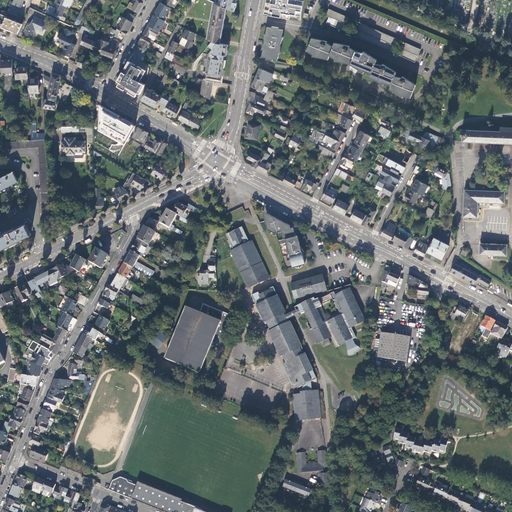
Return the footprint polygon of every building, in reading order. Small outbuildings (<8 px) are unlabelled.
[(23,0),(13,0),(8,13),(17,17),(23,0)] [(132,9),(138,13),(145,0),(144,0),(136,0),(137,0),(132,9)] [(218,0),(216,4),(226,8),(234,12),(236,0),(218,0)] [(270,0),(268,15),(289,19),(290,16),(290,14),(301,16),(303,0),(301,0),(270,0)] [(51,13),(50,15),(60,19),(61,17),(65,7),(55,2),(53,6),(54,6),(51,13)] [(166,15),(170,8),(161,3),(154,15),(166,21),(168,17),(166,15)] [(219,44),(226,8),(216,4),(214,3),(207,40),(214,43),(219,44)] [(81,14),(84,15),(89,5),(85,4),(80,13),(81,14)] [(328,9),(325,15),(328,17),(326,23),(344,31),(350,18),(328,9)] [(79,25),(79,24),(84,15),(81,14),(80,13),(74,24),(76,25),(79,25)] [(164,21),(154,15),(148,25),(158,31),(164,21)] [(34,16),(31,24),(30,27),(27,25),(24,31),(25,35),(29,36),(33,36),(35,30),(42,33),(44,28),(46,29),(48,25),(44,23),(45,21),(34,16)] [(14,32),(17,22),(15,21),(6,18),(2,27),(12,31),(14,32)] [(125,36),(133,22),(124,18),(116,31),(125,36)] [(355,36),(390,51),(396,38),(360,23),(355,36)] [(90,30),(82,26),(81,29),(79,32),(85,35),(87,36),(90,30)] [(154,40),(159,32),(148,26),(143,35),(154,40)] [(266,59),(272,60),(273,59),(277,60),(278,52),(280,53),(280,44),(283,37),(281,37),(283,30),(278,29),(278,28),(272,27),(272,28),(267,27),(266,34),(264,34),(265,42),(261,49),(263,50),(262,57),(267,58),(266,59)] [(62,54),(69,57),(75,44),(70,43),(72,39),(70,38),(72,33),(64,29),(62,34),(60,33),(57,41),(65,45),(64,49),(62,54)] [(195,34),(192,32),(186,29),(182,37),(187,40),(184,46),(190,50),(193,43),(191,42),(195,34)] [(90,40),(87,38),(84,37),(81,44),(93,49),(96,41),(97,37),(92,35),(90,40)] [(106,37),(102,35),(100,39),(99,43),(96,41),(93,49),(93,50),(100,53),(112,59),(119,42),(113,40),(111,43),(105,41),(106,37)] [(151,41),(142,36),(137,46),(145,50),(146,50),(151,41)] [(187,40),(182,37),(179,43),(184,46),(187,40)] [(403,96),(410,98),(415,85),(410,82),(402,77),(402,78),(394,76),(396,72),(393,70),(383,64),(382,66),(375,64),(376,60),(371,57),(364,52),(363,53),(356,51),(349,47),(350,46),(341,44),(335,43),(333,47),(326,43),(327,41),(323,40),(312,38),(307,51),(313,55),(313,56),(328,59),(329,55),(336,59),(335,60),(350,64),(364,72),(364,71),(371,72),(370,76),(383,85),(383,83),(391,85),(389,89),(402,97),(403,96)] [(178,43),(174,41),(167,52),(169,53),(170,52),(173,54),(175,49),(177,50),(178,47),(177,46),(178,43)] [(203,72),(205,73),(207,73),(206,79),(204,78),(204,79),(212,81),(221,83),(228,45),(219,44),(214,43),(212,42),(206,48),(210,51),(209,53),(208,60),(206,71),(204,71),(203,72)] [(420,49),(405,42),(399,56),(414,62),(420,49)] [(145,50),(137,46),(131,56),(140,60),(145,50)] [(174,58),(172,61),(176,64),(184,68),(187,61),(175,55),(174,58)] [(84,69),(88,62),(85,60),(79,58),(76,65),(84,69)] [(2,75),(13,75),(13,60),(1,60),(2,65),(2,67),(2,75)] [(146,70),(128,60),(117,80),(119,81),(117,85),(136,96),(138,92),(139,93),(145,84),(139,81),(146,70)] [(16,79),(29,79),(29,78),(28,67),(22,64),(22,67),(16,68),(16,79)] [(259,68),(255,77),(265,82),(269,84),(273,74),(259,68)] [(44,98),(44,108),(55,109),(58,94),(59,84),(61,76),(52,73),(51,78),(48,77),(48,76),(43,74),(44,87),(47,87),(48,85),(48,84),(50,84),(47,99),(44,98)] [(170,80),(171,78),(165,74),(158,89),(164,92),(170,80)] [(265,82),(255,77),(251,87),(261,91),(264,86),(265,82)] [(29,79),(29,86),(29,93),(30,93),(39,93),(39,81),(39,78),(29,78),(29,79)] [(210,100),(212,81),(203,80),(201,94),(210,100)] [(161,97),(162,96),(154,93),(155,91),(152,89),(151,90),(148,89),(141,100),(155,107),(161,97)] [(265,94),(265,95),(271,98),(273,99),(276,93),(267,90),(266,93),(265,94)] [(259,107),(262,109),(266,100),(270,102),(271,98),(265,95),(264,99),(263,98),(258,96),(256,96),(256,95),(255,94),(255,93),(253,92),(249,91),(248,97),(247,102),(250,103),(252,103),(252,104),(259,107)] [(343,116),(352,120),(354,117),(352,116),(355,110),(359,112),(360,110),(342,102),(336,113),(339,114),(343,116)] [(252,104),(250,103),(246,112),(253,115),(254,110),(265,115),(267,110),(262,109),(259,107),(252,104)] [(118,118),(119,116),(110,111),(103,107),(101,111),(100,111),(99,129),(125,144),(127,141),(129,138),(130,135),(136,126),(123,118),(122,120),(118,118)] [(354,117),(362,122),(367,113),(367,112),(360,109),(360,110),(359,112),(355,110),(352,116),(354,117)] [(181,111),(177,121),(198,130),(202,120),(181,111)] [(340,125),(348,129),(353,120),(352,120),(343,116),(341,119),(343,120),(340,125)] [(388,137),(394,125),(382,119),(380,123),(382,124),(380,129),(381,129),(380,132),(383,134),(388,137)] [(246,137),(257,139),(260,125),(248,124),(246,137)] [(61,127),(61,134),(79,131),(78,125),(61,127)] [(280,125),(275,136),(283,140),(286,135),(283,134),(287,128),(280,125)] [(363,126),(361,131),(370,136),(373,132),(363,126)] [(149,133),(138,127),(133,137),(137,139),(138,139),(143,142),(148,135),(149,133)] [(462,141),(511,143),(511,127),(500,127),(500,131),(463,130),(463,129),(462,134),(461,134),(461,137),(462,137),(462,141)] [(331,148),(337,151),(341,142),(331,138),(329,136),(321,132),(320,132),(315,129),(312,136),(310,135),(308,139),(317,144),(319,139),(323,141),(324,140),(329,143),(333,145),(332,147),(331,148)] [(331,138),(341,142),(346,133),(341,130),(339,133),(335,131),(331,138)] [(409,138),(411,132),(405,130),(403,135),(409,138)] [(370,136),(361,131),(354,142),(356,143),(357,144),(364,148),(370,136)] [(438,136),(426,131),(422,137),(411,132),(409,138),(416,141),(418,142),(418,144),(417,145),(423,148),(424,146),(428,148),(432,150),(438,136)] [(302,138),(303,136),(295,132),(291,139),(288,137),(285,142),(300,149),(303,144),(300,142),(302,138)] [(151,137),(148,135),(143,142),(142,145),(155,152),(161,142),(156,140),(154,143),(153,142),(153,141),(150,139),(151,137)] [(85,152),(85,141),(75,141),(75,138),(65,138),(65,142),(62,142),(62,152),(67,152),(67,155),(75,155),(75,154),(79,154),(79,152),(85,152)] [(42,213),(49,212),(48,173),(45,140),(37,140),(32,140),(20,141),(17,141),(6,142),(7,149),(39,147),(42,213)] [(167,143),(162,140),(161,142),(155,152),(161,155),(167,143)] [(350,152),(347,150),(345,154),(355,159),(357,161),(364,148),(357,144),(355,147),(354,147),(353,146),(350,152)] [(322,150),(320,155),(332,159),(335,152),(319,146),(318,149),(322,150)] [(403,161),(408,164),(413,153),(403,148),(402,150),(401,149),(400,150),(401,151),(400,153),(405,156),(403,161)] [(254,162),(252,165),(257,168),(262,159),(257,156),(258,155),(255,154),(255,155),(250,153),(247,158),(254,162)] [(270,155),(265,153),(262,159),(257,168),(267,173),(271,164),(268,162),(266,165),(265,164),(270,155)] [(355,159),(345,154),(339,164),(351,170),(353,165),(352,164),(355,159)] [(398,181),(405,168),(398,164),(379,154),(378,155),(375,161),(379,164),(381,161),(396,170),(392,178),(398,181)] [(167,170),(157,164),(156,167),(155,169),(152,174),(161,180),(167,170)] [(421,169),(416,166),(413,172),(418,175),(421,169)] [(450,173),(436,166),(434,171),(435,172),(435,174),(442,178),(444,183),(443,188),(446,190),(448,186),(451,186),(450,173)] [(348,174),(337,168),(334,174),(345,180),(348,174)] [(0,191),(18,183),(12,172),(1,178),(0,178),(0,191)] [(134,186),(140,190),(146,180),(137,175),(134,173),(130,179),(129,178),(124,186),(132,190),(134,186)] [(297,181),(286,175),(283,182),(294,188),(297,181)] [(390,196),(395,186),(382,179),(380,182),(386,185),(382,192),(390,196)] [(417,180),(411,190),(419,194),(422,196),(428,186),(417,180)] [(341,190),(346,193),(350,187),(344,184),(341,190)] [(94,204),(94,208),(97,208),(104,208),(104,198),(100,198),(100,190),(94,186),(94,199),(94,204)] [(112,197),(115,198),(118,204),(121,202),(120,200),(130,195),(127,190),(121,186),(114,190),(116,195),(112,197)] [(326,189),(322,197),(333,203),(337,195),(326,189)] [(463,217),(477,218),(478,202),(505,204),(505,191),(464,189),(463,217)] [(419,194),(411,190),(408,195),(407,194),(404,199),(414,204),(419,194)] [(351,203),(350,202),(348,205),(338,200),(333,209),(345,215),(347,211),(351,203)] [(187,208),(186,207),(177,202),(172,212),(177,214),(179,216),(185,220),(188,215),(184,213),(187,208)] [(361,224),(366,227),(370,221),(371,218),(373,215),(374,215),(377,211),(370,207),(366,215),(361,224)] [(425,214),(431,217),(435,211),(429,207),(425,214)] [(356,208),(350,218),(361,224),(366,215),(357,210),(357,208),(356,208)] [(5,211),(9,218),(14,215),(10,209),(5,211)] [(172,212),(167,209),(159,223),(162,225),(168,228),(172,230),(173,227),(174,226),(171,225),(177,214),(172,212)] [(306,263),(301,247),(301,246),(298,236),(298,235),(296,235),(293,227),(291,228),(290,226),(290,224),(279,218),(263,210),(264,214),(265,219),(268,229),(274,232),(281,230),(284,238),(285,238),(293,267),(306,263)] [(0,222),(9,218),(5,211),(0,213),(0,222)] [(158,222),(149,217),(145,225),(154,230),(158,222)] [(387,228),(384,227),(380,234),(391,240),(394,234),(397,227),(390,223),(387,228)] [(0,248),(1,251),(16,243),(30,236),(24,225),(0,236),(0,248)] [(148,245),(155,232),(144,226),(137,239),(148,245)] [(231,251),(231,252),(247,286),(249,288),(269,278),(252,242),(250,243),(242,227),(242,228),(227,235),(234,250),(231,251)] [(429,246),(426,252),(441,259),(448,246),(434,238),(432,241),(429,246)] [(140,256),(141,257),(148,245),(137,239),(130,251),(140,256)] [(491,259),(492,259),(493,255),(506,256),(507,256),(507,245),(496,244),(491,244),(481,244),(480,243),(479,255),(480,255),(480,254),(491,255),(491,259)] [(96,249),(89,262),(100,269),(103,264),(102,263),(104,260),(105,261),(108,256),(96,249)] [(132,268),(140,273),(151,279),(155,272),(137,262),(140,256),(130,251),(124,263),(132,268)] [(70,267),(79,272),(86,260),(77,255),(70,267)] [(465,264),(458,258),(450,271),(473,284),(476,280),(478,281),(487,286),(490,281),(481,276),(472,270),(465,264)] [(129,273),(132,268),(124,263),(117,274),(128,280),(132,274),(129,273)] [(48,281),(48,286),(66,275),(72,271),(65,265),(62,266),(62,265),(48,272),(48,281)] [(390,273),(385,270),(382,281),(387,283),(389,279),(397,283),(400,277),(390,273)] [(209,271),(200,271),(200,277),(198,277),(198,283),(198,284),(208,284),(208,278),(214,278),(214,272),(215,272),(209,271)] [(34,279),(39,288),(43,286),(43,285),(43,284),(48,281),(48,272),(34,279)] [(128,280),(117,274),(110,287),(121,294),(122,294),(125,290),(123,289),(128,280)] [(327,290),(323,274),(294,282),(295,287),(292,288),(294,294),(297,293),(298,298),(327,290)] [(419,280),(408,275),(407,284),(417,289),(419,280)] [(34,279),(27,282),(32,291),(36,289),(38,292),(34,294),(36,299),(43,295),(39,288),(34,279)] [(428,285),(419,280),(417,289),(417,294),(420,294),(428,296),(429,289),(427,289),(428,285)] [(15,289),(22,302),(27,299),(26,296),(29,294),(25,285),(23,287),(22,285),(20,286),(20,285),(15,288),(16,289),(15,289)] [(57,292),(64,295),(67,289),(61,285),(57,292)] [(121,294),(110,287),(108,286),(103,296),(108,299),(111,294),(119,299),(121,294)] [(252,295),(254,299),(260,298),(262,302),(256,304),(263,320),(265,320),(267,324),(266,325),(280,356),(282,356),(285,362),(296,384),(297,387),(303,385),(303,391),(301,391),(301,393),(294,394),(296,419),(304,419),(304,417),(304,416),(312,415),(312,416),(312,418),(321,417),(318,391),(312,391),(312,390),(311,381),(317,379),(304,352),(302,353),(301,351),(303,350),(289,320),(287,321),(284,316),(285,316),(287,315),(286,314),(287,314),(278,294),(277,295),(272,297),(271,294),(275,292),(273,288),(265,291),(267,294),(264,295),(263,293),(262,292),(259,293),(259,292),(252,295)] [(305,311),(313,328),(311,329),(318,343),(321,342),(329,338),(331,337),(336,348),(340,346),(339,344),(338,343),(351,337),(352,338),(353,340),(356,338),(351,327),(364,321),(361,313),(350,289),(335,295),(344,313),(323,322),(320,317),(322,314),(317,304),(315,305),(311,304),(310,307),(308,307),(300,311),(301,312),(301,313),(305,311)] [(9,291),(0,295),(0,307),(5,305),(12,301),(13,301),(9,291)] [(320,298),(315,300),(314,298),(294,307),(296,310),(297,311),(296,312),(297,314),(301,312),(300,311),(308,307),(310,307),(311,304),(315,305),(317,304),(322,314),(320,317),(323,322),(344,313),(335,295),(334,292),(321,298),(320,298)] [(85,307),(89,298),(79,293),(74,301),(78,303),(85,307)] [(172,302),(179,295),(175,293),(168,301),(172,302)] [(130,299),(142,306),(145,302),(133,295),(130,299)] [(78,303),(74,301),(69,298),(62,311),(65,313),(71,316),(75,310),(74,310),(78,303)] [(110,304),(101,299),(98,304),(107,309),(110,304)] [(444,340),(463,350),(483,314),(462,303),(444,340)] [(231,317),(203,305),(199,312),(187,307),(167,355),(166,358),(199,372),(210,344),(219,348),(221,343),(231,317)] [(297,314),(296,312),(297,311),(296,310),(287,314),(286,314),(287,315),(285,316),(287,319),(297,314)] [(9,330),(1,313),(0,311),(0,327),(2,333),(9,330)] [(73,317),(71,316),(65,313),(58,325),(59,326),(65,330),(73,317)] [(104,330),(110,321),(101,316),(96,325),(104,330)] [(491,318),(486,316),(481,326),(484,327),(483,329),(484,330),(491,318)] [(484,330),(482,335),(488,338),(491,333),(492,331),(490,330),(495,321),(491,318),(484,330)] [(508,327),(497,322),(491,333),(502,339),(503,337),(508,327)] [(58,331),(53,339),(60,343),(67,331),(65,330),(59,326),(56,330),(58,331)] [(88,327),(84,334),(92,339),(98,342),(103,334),(94,329),(93,330),(88,327)] [(158,329),(148,340),(158,349),(168,338),(158,329)] [(381,332),(380,338),(378,350),(377,357),(406,361),(409,336),(381,332)] [(53,339),(46,336),(44,334),(41,339),(42,340),(46,342),(51,345),(52,345),(50,349),(49,351),(55,353),(60,344),(60,343),(53,339)] [(84,334),(78,344),(87,348),(92,339),(84,334)] [(507,339),(503,337),(502,339),(497,347),(502,350),(499,355),(505,358),(507,356),(510,349),(511,345),(511,344),(506,341),(507,339)] [(329,338),(321,342),(324,347),(331,344),(329,338)] [(87,348),(78,344),(73,352),(82,357),(87,348)] [(32,351),(39,355),(43,349),(36,345),(32,351)] [(28,348),(25,354),(28,356),(25,360),(27,368),(27,370),(29,370),(28,375),(35,376),(40,376),(42,370),(40,370),(43,363),(46,364),(49,361),(39,355),(32,351),(28,348)] [(470,355),(465,353),(463,357),(476,361),(477,359),(478,358),(470,355)] [(477,359),(476,361),(487,367),(488,365),(477,359)] [(68,379),(84,380),(84,375),(81,374),(81,373),(76,372),(76,369),(77,364),(70,362),(69,369),(68,379)] [(293,385),(296,384),(285,362),(282,363),(293,385)] [(22,374),(20,384),(21,384),(34,386),(36,387),(40,376),(35,376),(28,375),(26,375),(22,374)] [(72,380),(63,380),(55,379),(51,389),(62,391),(64,386),(70,387),(72,380)] [(88,397),(94,382),(88,381),(83,395),(88,397)] [(30,402),(34,392),(32,391),(34,386),(21,384),(19,391),(21,391),(20,394),(19,393),(17,397),(20,398),(30,402)] [(57,402),(63,404),(66,398),(62,397),(64,391),(62,391),(51,389),(47,398),(57,402)] [(26,411),(30,402),(20,398),(17,407),(26,411)] [(57,402),(47,398),(43,409),(53,413),(57,402)] [(16,407),(12,416),(22,421),(26,411),(17,407),(16,407)] [(49,425),(51,426),(53,421),(49,420),(50,419),(53,420),(56,414),(53,413),(43,409),(38,421),(49,425)] [(20,426),(22,421),(12,416),(9,423),(7,422),(6,425),(15,429),(17,425),(20,426)] [(49,425),(38,421),(33,433),(39,435),(40,433),(41,434),(42,431),(43,431),(44,429),(47,430),(49,425)] [(446,452),(449,442),(444,441),(444,440),(443,440),(442,442),(436,441),(434,440),(434,442),(427,440),(426,441),(425,444),(416,441),(417,439),(417,438),(410,436),(410,434),(409,433),(402,432),(403,430),(401,429),(397,428),(396,429),(394,439),(399,440),(398,443),(406,445),(405,447),(413,449),(412,452),(423,454),(423,452),(431,454),(431,451),(439,453),(440,451),(442,452),(446,452)] [(8,434),(1,431),(0,430),(0,443),(5,446),(7,441),(5,440),(6,438),(8,434)] [(40,438),(33,435),(29,444),(34,446),(39,448),(40,445),(40,443),(41,444),(42,442),(40,441),(40,440),(39,439),(40,438)] [(39,448),(34,446),(30,456),(44,462),(48,452),(39,448)] [(0,461),(6,463),(10,453),(0,449),(0,461)] [(298,473),(327,470),(326,451),(318,451),(319,463),(306,464),(305,453),(297,453),(298,473)] [(396,459),(394,465),(401,468),(403,462),(396,459)] [(82,472),(62,464),(59,470),(94,484),(96,480),(91,478),(91,480),(81,476),(82,472)] [(429,477),(431,471),(424,468),(421,474),(429,477)] [(382,475),(389,478),(392,472),(384,469),(382,475)] [(27,478),(18,474),(15,482),(14,481),(13,485),(23,489),(22,489),(23,490),(27,478)] [(37,477),(32,491),(40,494),(41,491),(42,492),(46,481),(37,477)] [(201,511),(195,509),(196,507),(180,501),(180,500),(138,483),(137,486),(128,482),(127,480),(120,478),(112,481),(109,490),(132,499),(165,511),(201,511)] [(428,490),(431,483),(420,478),(417,485),(419,486),(418,488),(425,491),(426,489),(428,490)] [(46,481),(42,492),(41,494),(50,498),(55,485),(46,481)] [(286,481),(284,486),(308,496),(311,490),(304,487),(301,486),(302,484),(296,481),(295,484),(292,482),(292,483),(286,481)] [(446,497),(449,491),(433,484),(431,483),(428,490),(437,494),(436,496),(443,499),(444,497),(446,498),(446,497)] [(23,489),(13,485),(9,494),(19,498),(22,489),(23,489)] [(65,488),(60,487),(59,490),(55,489),(52,498),(53,499),(54,500),(55,501),(56,501),(54,506),(57,507),(58,505),(60,499),(62,496),(65,488)] [(68,490),(65,488),(62,496),(66,497),(64,501),(69,504),(70,501),(73,502),(76,493),(72,491),(70,496),(66,494),(68,490)] [(381,494),(372,490),(371,493),(370,492),(366,499),(376,503),(380,505),(382,501),(379,500),(381,494)] [(461,496),(449,491),(446,497),(450,499),(450,500),(453,502),(452,503),(460,506),(464,498),(460,497),(461,496)] [(76,493),(73,502),(70,509),(74,511),(76,511),(84,511),(85,510),(80,508),(82,504),(75,502),(79,494),(76,493)] [(469,511),(471,511),(475,504),(472,503),(473,501),(464,497),(464,498),(460,506),(460,507),(465,509),(464,510),(469,511)] [(9,510),(13,501),(8,498),(4,508),(9,510)] [(371,511),(376,503),(366,499),(362,509),(363,509),(369,511),(371,511)] [(413,508),(402,503),(399,510),(398,509),(397,511),(398,511),(414,511),(415,511),(414,510),(413,509),(413,508)]
